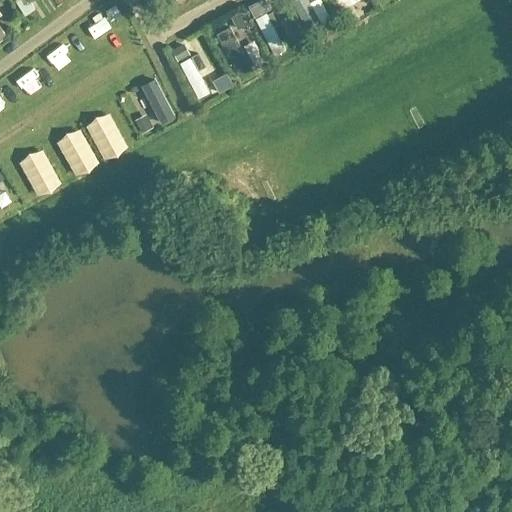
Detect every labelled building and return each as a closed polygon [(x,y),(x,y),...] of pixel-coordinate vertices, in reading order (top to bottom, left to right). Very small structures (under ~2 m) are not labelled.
[(30,0),(18,0),(26,17),(36,13),(30,0)] [(351,0),(338,0),(346,16),(357,11),(351,0)] [(269,13),(260,18),(276,52),(286,48),(269,13)] [(225,41),(240,76),(254,70),(239,35),(225,41)] [(61,63),(76,54),(66,39),(52,48),(61,63)] [(190,45),(179,50),(206,103),(217,98),(190,45)] [(74,150),(82,173),(99,167),(90,143),(74,150)]
